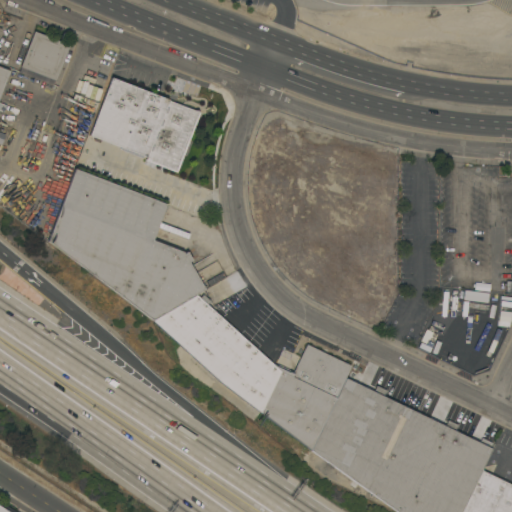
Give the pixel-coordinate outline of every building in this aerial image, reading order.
[(69,46),(56,81),(20,67),(34,32),(69,46)] [(0,96),(0,67),(10,71),(0,96)] [(111,78),(172,102),(172,103),(197,113),(175,170),(147,159),(147,158),(128,150),(126,156),(112,150),(114,145),(101,140),(99,143),(93,141),(94,137),(89,135),(111,78)] [(128,303),(48,244),(48,243),(46,241),(74,169),(131,191),(136,180),(170,193),(152,241),(182,253),(183,254),(187,252),(191,260),(188,262),(204,289),(195,295),(151,321),(128,303)] [(195,295),(199,299),(202,295),(210,302),(206,305),(275,367),(275,366),(289,373),(289,372),(292,373),(301,355),(298,353),(300,350),(303,351),(306,345),(351,366),(347,374),(310,450),(220,383),(151,321),(195,295)] [(429,353),(418,348),(424,334),(435,340),(429,353)] [(462,511),(396,511),(310,450),(347,374),(360,380),(357,385),(373,392),(376,386),(385,391),(382,397),(411,411),(412,410),(445,426),(447,421),(457,425),(454,432),(479,443),(482,439),(492,444),(490,448),(491,449),(481,470),(482,470),(482,472),(462,511)] [(511,511),(462,511),(482,472),(511,486),(511,511)] [(0,511),(0,504),(1,503),(15,511),(0,511)]
